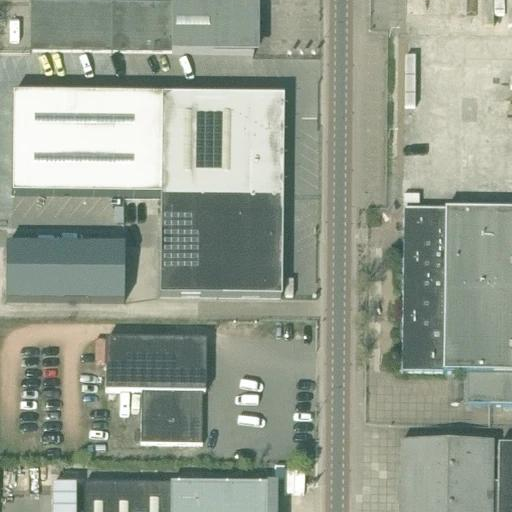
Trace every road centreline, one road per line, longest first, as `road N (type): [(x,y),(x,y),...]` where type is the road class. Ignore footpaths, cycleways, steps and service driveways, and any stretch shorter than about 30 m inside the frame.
road 1 (tertiary): [(335,511),(341,0)]
road 2 (unknown): [(337,309),(43,321),(17,334),(13,406)]
